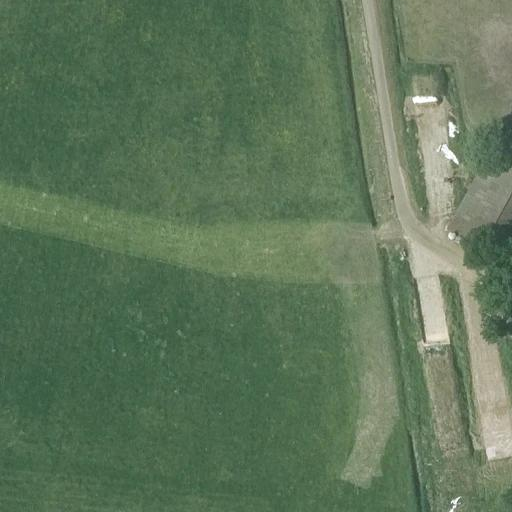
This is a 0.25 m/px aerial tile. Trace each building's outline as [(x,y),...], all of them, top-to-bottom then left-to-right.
[(511,112),(446,232),(450,234),(446,242),(456,247),(461,240),(511,268),(511,112)] [(470,133),(486,132),(486,120),(470,121),(470,133)] [(411,297),(432,297),(433,287),(411,286),(411,297)] [(488,379),(480,367),(465,377),(473,389),(488,379)] [(437,455),(464,449),(457,420),(430,426),(437,455)]
